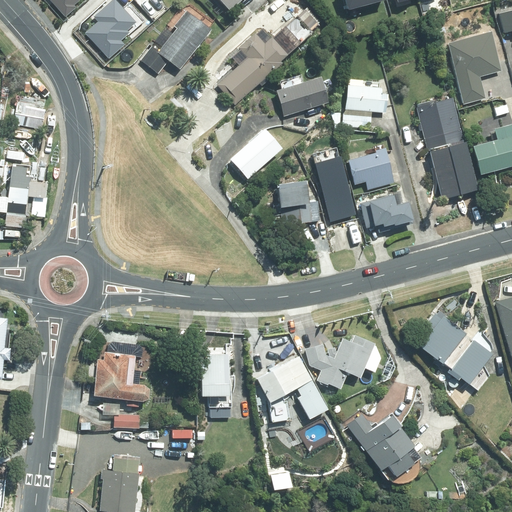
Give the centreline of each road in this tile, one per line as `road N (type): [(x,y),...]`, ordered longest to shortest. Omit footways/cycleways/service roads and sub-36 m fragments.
road 1 (tertiary): [(511,240),(268,300),(202,298)]
road 2 (residential): [(3,0),(65,77),(79,147)]
